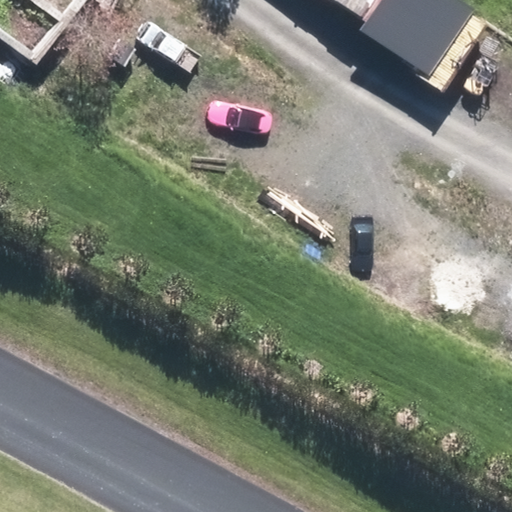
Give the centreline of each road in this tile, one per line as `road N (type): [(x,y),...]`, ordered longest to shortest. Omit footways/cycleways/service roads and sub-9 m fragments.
road 1 (unclassified): [(192,511),(0,410)]
road 2 (unknown): [(340,0),(511,99)]
